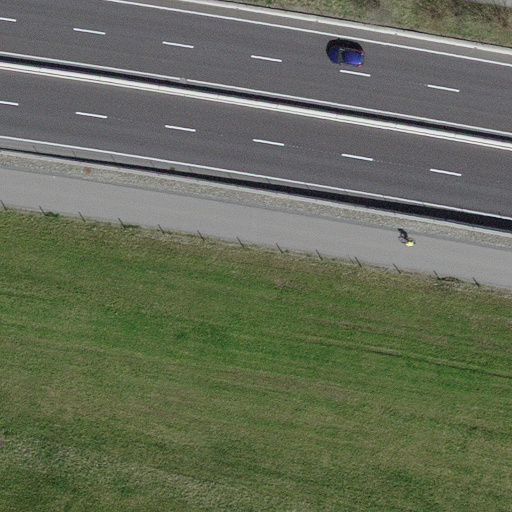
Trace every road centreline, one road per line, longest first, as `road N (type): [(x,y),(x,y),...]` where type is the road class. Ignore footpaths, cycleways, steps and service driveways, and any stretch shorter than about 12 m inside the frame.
road 1 (primary): [(0,87),(511,187)]
road 2 (primary): [(511,113),(0,27)]
